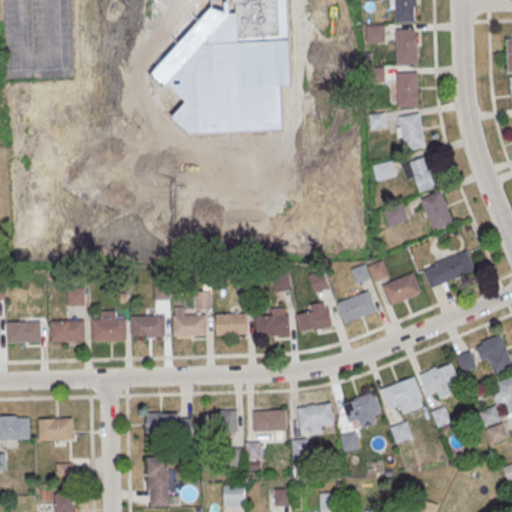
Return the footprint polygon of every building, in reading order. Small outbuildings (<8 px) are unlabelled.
[(280,0),(282,37),(235,39),(233,6),(219,7),(218,0),(280,0)] [(394,0),(415,0),(417,22),(395,23),(394,0)] [(366,26),(385,25),(385,43),(367,43),(366,26)] [(394,29),(415,28),(417,63),(395,64),(394,29)] [(369,68),(385,67),(385,82),(370,83),(369,68)] [(396,72),(417,71),(419,106),(397,107),(396,72)] [(370,114),(386,112),(388,128),(371,130),(370,114)] [(399,116),(420,113),(426,146),(405,150),(399,116)] [(410,162),(427,156),(437,186),(421,192),(410,162)] [(373,165),(393,160),(397,177),(377,182),(373,165)] [(421,199),(441,191),(454,222),(434,230),(421,199)] [(390,227),(384,211),(402,204),(409,220),(390,227)] [(423,270),(435,265),(434,262),(466,249),(474,268),(430,287),(423,270)] [(388,276),(382,259),(367,265),(373,282),(388,276)] [(357,280),(367,278),(365,266),(354,269),(357,280)] [(237,271),(252,271),(252,288),(237,289),(237,271)] [(381,286),(413,272),(421,291),(390,305),(381,286)] [(155,283),(170,283),(170,300),(155,301),(155,283)] [(68,288),(85,287),(86,305),(69,305),(68,288)] [(336,302),(368,290),(376,309),(344,322),(336,302)] [(197,292),(212,291),(212,309),(197,309),(197,292)] [(303,306),(304,329),(330,328),(329,304),(303,306)] [(289,308),(268,308),(268,316),(256,316),(256,335),(289,335),(289,308)] [(92,319),(102,319),(102,311),(116,310),(116,319),(126,318),(127,339),(93,341),(92,319)] [(216,314),(247,313),(248,333),(217,334),(216,314)] [(132,316),(166,315),(167,337),(133,338),(132,316)] [(173,316),(207,315),(207,335),(174,336),(173,316)] [(52,320),(86,319),(87,340),(52,342),(52,320)] [(8,322),(42,320),(43,342),(8,343),(8,322)] [(480,341),(500,333),(511,362),(511,365),(494,373),(480,341)] [(458,356),(464,370),(475,365),(469,352),(458,356)] [(419,374),(437,367),(438,369),(452,362),(459,380),(451,384),(455,392),(440,399),(437,390),(428,394),(419,374)] [(496,382),(511,374),(511,412),(510,413),(496,382)] [(382,388),(415,375),(423,396),(420,397),(424,406),(404,414),(400,405),(390,408),(382,388)] [(354,398),(375,391),(382,412),(374,415),(377,423),(362,428),(359,419),(348,423),(342,404),(355,400),(354,398)] [(297,408),(331,402),(335,423),(322,425),(323,433),(311,435),(310,427),(301,429),(297,408)] [(494,404),(500,419),(485,425),(479,410),(494,404)] [(431,411),(445,406),(452,422),(438,428),(431,411)] [(252,411),(285,409),(285,429),(253,430),(252,411)] [(204,411),(204,433),(235,433),(235,411),(204,411)] [(146,432),(191,432),(191,413),(146,413),(146,432)] [(0,417),(30,417),(31,438),(0,439),(0,417)] [(39,419),(73,418),(74,439),(40,441),(39,419)] [(390,427),(407,421),(413,438),(396,444),(390,427)] [(501,422),(507,437),(492,443),(486,429),(501,422)] [(341,435),(356,431),(360,448),(345,452),(341,435)] [(308,439),(292,439),(292,458),(308,458),(308,439)] [(260,458),(260,444),(248,444),(248,458),(260,458)] [(148,457),(169,457),(170,506),(151,506),(151,491),(149,491),(148,457)] [(56,462),(56,480),(73,480),(73,462),(56,462)] [(511,462),(511,479),(507,481),(501,467),(511,462)] [(245,484),(223,484),(223,505),(245,505),(245,484)] [(275,505),(289,505),(289,488),(275,488),(275,505)] [(75,511),(75,493),(56,493),(56,511),(75,511)] [(320,508),(330,508),(330,494),(320,494),(320,508)] [(434,511),(437,504),(424,501),(422,511),(434,511)]
